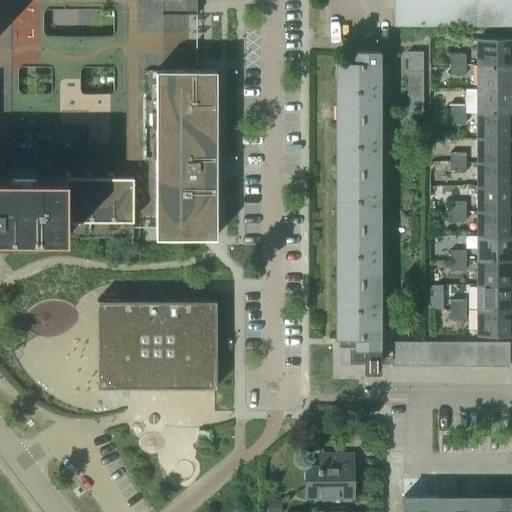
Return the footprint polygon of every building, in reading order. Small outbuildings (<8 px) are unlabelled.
[(0,0),(0,237),(6,238),(6,237),(18,237),(145,237),(215,237),(215,26),(215,0),(0,0)] [(511,25),(511,0),(393,0),(393,36),(404,36),(405,26),(511,25)] [(511,64),(511,39),(477,39),(477,64),(511,64)] [(372,200),(372,63),(378,63),(378,52),(354,52),(354,63),(335,63),(335,200),(372,200)] [(421,117),(421,52),(406,52),(406,117),(421,117)] [(464,64),(464,55),(449,55),(449,64),(464,64)] [(464,75),(464,64),(449,64),(449,75),(464,75)] [(511,88),(511,64),(477,64),(477,88),(511,88)] [(511,113),(511,88),(477,88),(477,113),(511,113)] [(464,112),(464,104),(449,104),(449,112),(464,112)] [(465,123),(464,112),(449,112),(449,124),(465,123)] [(511,137),(511,113),(477,113),(477,138),(511,137)] [(511,161),(511,137),(477,138),(477,162),(511,161)] [(464,162),(464,153),(449,153),(449,162),(464,162)] [(511,186),(511,161),(477,162),(477,186),(511,186)] [(464,173),(464,162),(449,162),(449,173),(464,173)] [(511,210),(511,186),(477,186),(477,211),(511,210)] [(372,336),(372,200),(335,200),(335,337),(339,337),(339,347),(338,347),(338,349),(353,349),(354,360),(367,360),(367,369),(375,369),(375,360),(378,360),(378,336),(372,336)] [(464,211),(464,202),(449,202),(449,211),(464,211)] [(511,234),(511,210),(477,211),(477,235),(511,234)] [(464,222),(464,211),(449,211),(449,222),(464,222)] [(511,260),(511,234),(477,235),(477,261),(511,260)] [(464,260),(464,251),(449,251),(449,260),(464,260)] [(464,271),(464,260),(449,260),(449,271),(464,271)] [(511,282),(511,260),(477,261),(477,283),(511,282)] [(511,309),(511,282),(477,283),(477,310),(511,309)] [(210,300),(96,300),(96,323),(96,388),(182,388),(213,388),(215,388),(215,300),(210,300)] [(464,309),(464,300),(449,300),(449,309),(464,309)] [(464,320),(464,309),(449,309),(449,320),(464,320)] [(511,334),(511,309),(477,310),(477,334),(511,334)] [(403,366),(403,342),(391,342),(392,366),(403,366)] [(414,366),(415,342),(403,342),(403,366),(414,366)] [(426,366),(426,342),(415,342),(414,366),(426,366)] [(438,366),(438,342),(426,342),(426,366),(438,366)] [(450,366),(450,342),(438,342),(438,366),(450,366)] [(461,366),(461,342),(450,342),(450,366),(461,366)] [(473,366),(473,342),(461,342),(461,366),(473,366)] [(485,366),(485,342),(473,342),(473,366),(485,366)] [(496,366),(496,342),(485,342),(485,366),(496,366)] [(508,366),(508,342),(496,342),(496,366),(508,366)] [(210,444),(201,436),(195,442),(204,450),(210,444)] [(353,480),(353,455),(318,455),(318,467),(304,467),(304,496),(353,496),(353,491),(348,491),(348,480),(353,480)] [(435,511),(436,496),(402,496),(401,511),(435,511)] [(456,511),(456,496),(436,496),(435,511),(456,511)] [(476,511),(476,496),(456,496),(456,511),(476,511)] [(497,511),(497,496),(476,496),(476,511),(497,511)] [(511,511),(511,496),(497,496),(497,511),(511,511)]
